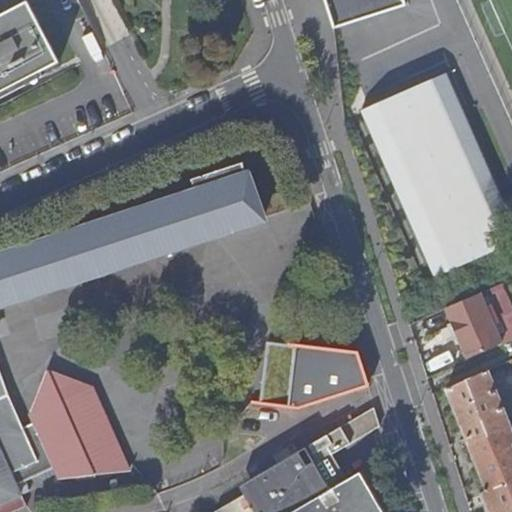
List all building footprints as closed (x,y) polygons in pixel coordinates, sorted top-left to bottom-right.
[(398,0),(320,0),(331,31),(401,7),(398,0)] [(60,62),(28,3),(0,17),(0,99),(44,77),(41,72),(60,62)] [(436,279),(511,244),(511,221),(448,76),(435,82),(424,59),(367,84),(376,108),(363,114),(436,279)] [(0,505),(22,495),(17,484),(54,468),(38,432),(16,442),(0,403),(0,305),(263,219),(249,175),(248,176),(244,162),(191,179),(195,192),(0,256),(0,505)] [(467,360),(500,344),(479,297),(445,312),(452,326),(458,341),(467,360)] [(458,341),(452,326),(446,328),(453,344),(458,341)] [(0,403),(16,442),(38,432),(34,422),(24,426),(10,393),(0,365),(0,403)] [(511,511),(511,433),(487,371),(447,389),(488,493),(496,511),(511,511)] [(59,478),(131,472),(93,388),(51,373),(31,414),(34,422),(38,432),(54,468),(59,478)] [(385,511),(362,472),(344,483),(329,458),(380,427),(374,408),(241,486),(245,495),(215,511),(385,511)] [(489,511),(496,511),(488,493),(483,496),(489,511)]
